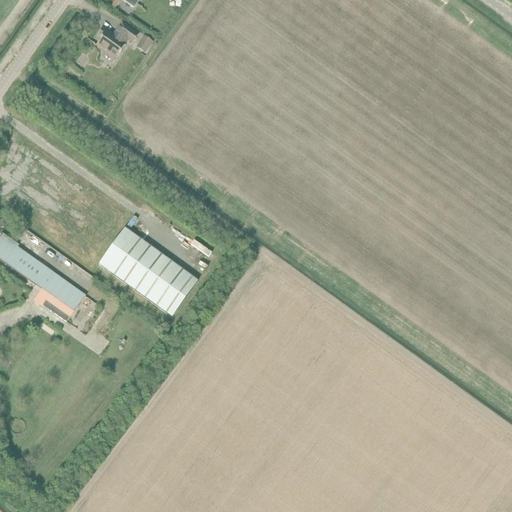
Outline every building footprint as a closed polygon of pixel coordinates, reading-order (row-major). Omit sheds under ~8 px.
[(120,0),(133,9),(140,0),(120,0)] [(103,28),(97,38),(101,41),(97,46),(106,53),(105,55),(114,61),(127,43),(131,45),(138,36),(122,24),(113,36),(103,28)] [(145,55),(153,43),(144,37),(136,48),(145,55)] [(198,282),(124,229),(98,266),(172,319),(198,282)] [(35,301),(56,316),(63,305),(59,302),(70,286),(0,236),(0,237),(0,262),(41,292),(35,301)] [(85,296),(70,286),(59,302),(63,305),(56,316),(67,324),(77,310),(76,309),(85,296)]
